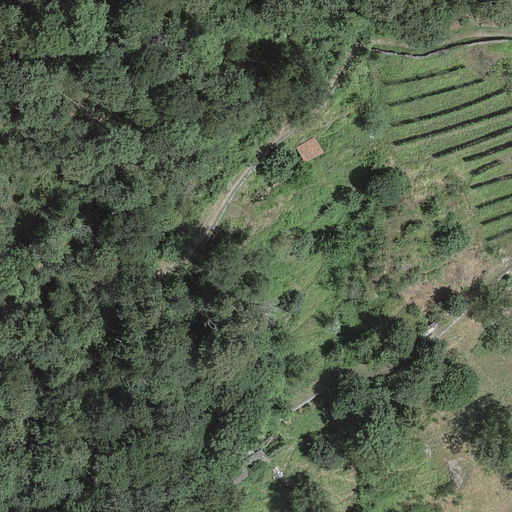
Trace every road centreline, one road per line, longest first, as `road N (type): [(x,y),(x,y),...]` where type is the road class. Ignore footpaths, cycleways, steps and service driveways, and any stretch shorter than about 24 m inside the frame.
road 1 (track): [(511,31),(437,48),(359,49),(318,113),(225,203),(177,224),(32,330),(0,340)]
road 2 (track): [(511,271),(369,375),(250,430)]
